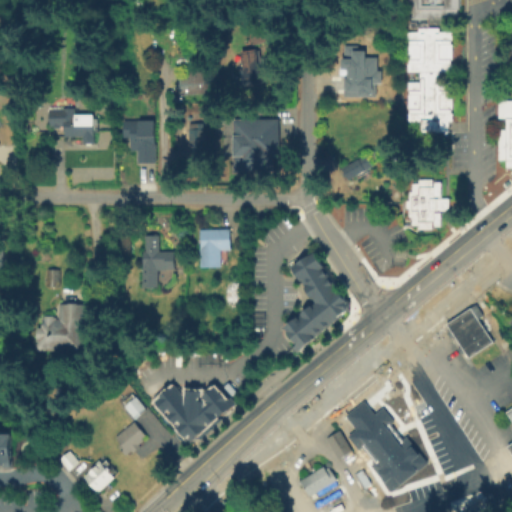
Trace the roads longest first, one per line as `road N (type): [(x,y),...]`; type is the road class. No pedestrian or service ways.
road 1 (residential): [(306,198),(0,195)]
road 2 (primary): [(379,314),(149,511)]
road 3 (residential): [(305,0),(306,198)]
road 4 (tertiary): [(309,207),(395,340)]
road 5 (primary): [(496,218),(379,314)]
road 6 (primary): [(395,340),(511,244)]
road 7 (primary): [(181,511),(293,424)]
road 8 (primary): [(293,424),(395,340)]
